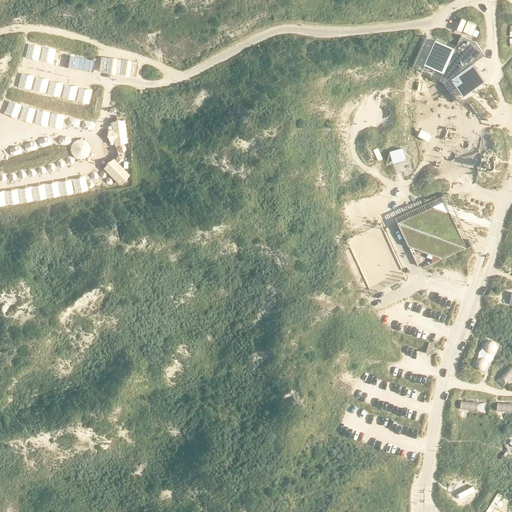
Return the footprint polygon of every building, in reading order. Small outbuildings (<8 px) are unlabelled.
[(466,25),(460,23),(458,31),(477,35),(478,32),(475,31),(477,23),(467,20),(466,25)] [(458,41),(454,49),(436,41),(425,64),(449,75),(463,95),(472,90),(484,81),(472,64),(479,59),(471,47),(458,41)] [(99,72),(135,76),(137,62),(100,57),(99,72)] [(18,85),(30,88),(33,75),(21,72),(18,85)] [(33,88),(44,91),(47,79),(36,76),(33,88)] [(50,80),(48,93),(60,95),(62,82),(50,80)] [(63,96),(75,98),(76,86),(64,84),(63,96)] [(4,126),(38,131),(41,109),(10,104),(9,112),(6,111),(4,126)] [(432,135),(421,129),(417,136),(428,143),(432,135)] [(85,158),(90,142),(76,138),(71,154),(85,158)] [(392,162),(405,159),(402,147),(389,151),(392,162)] [(120,185),(130,175),(113,157),(102,167),(120,185)] [(409,246),(442,259),(466,248),(450,213),(443,211),(432,207),(398,223),(409,246)] [(488,353),(497,348),(492,340),(483,345),(488,353)] [(476,368),(484,369),(485,360),(478,359),(476,368)] [(511,363),(495,381),(501,387),(511,376),(511,363)] [(461,401),(460,410),(486,411),(486,402),(461,401)] [(497,411),(511,411),(511,401),(498,401),(497,411)]
